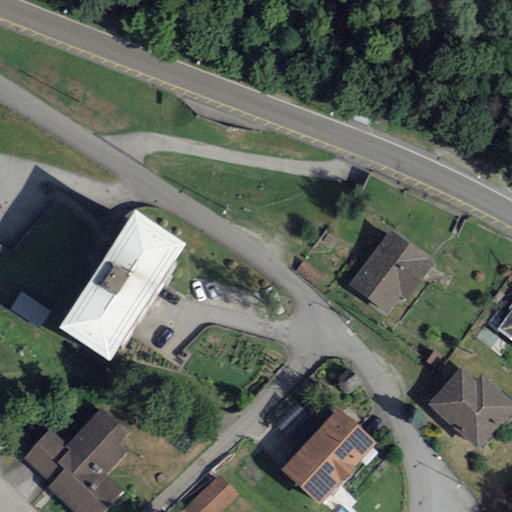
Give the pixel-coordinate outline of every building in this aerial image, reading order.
[(135,225),(58,341),(109,375),(186,259),(135,225)] [(390,237),(355,282),(389,309),(402,293),(405,296),(427,267),(390,237)] [(51,315),(21,295),(10,312),(40,332),(51,315)] [(462,377),(436,404),(477,444),(510,410),(483,384),(476,390),(462,377)] [(49,430),(19,462),(73,511),(105,511),(120,496),(103,480),(126,455),(119,448),(130,436),(101,409),(67,446),(49,430)] [(339,417),(287,472),(318,501),(370,446),(339,417)] [(227,487),(200,511),(239,511),(245,506),(227,487)]
